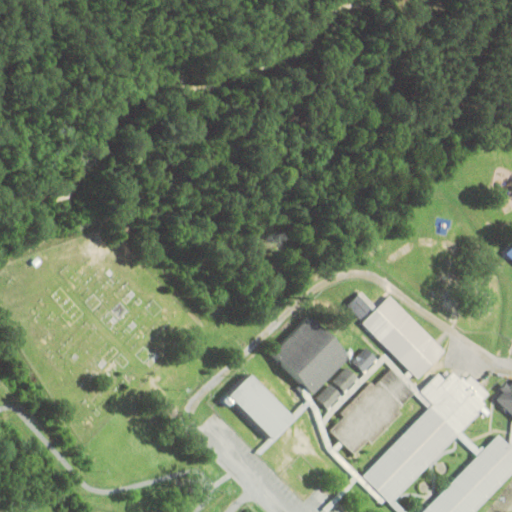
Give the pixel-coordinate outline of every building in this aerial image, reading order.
[(368,306),(357,317),(343,304),(354,292),(368,306)] [(385,295),(359,322),(414,378),(441,351),(385,295)] [(266,352),(297,382),(293,386),(304,397),(344,355),(302,314),(266,352)] [(363,346),(374,357),(361,370),(350,359),(363,346)] [(344,365),(355,376),(341,390),(330,379),(344,365)] [(387,369),(371,385),(367,380),(337,411),(341,416),(327,430),(352,454),(366,441),(369,443),(399,412),(395,408),(411,392),(387,369)] [(486,393),(480,398),(483,400),(474,409),(476,411),(389,502),(359,474),(430,401),(419,390),(436,372),(442,378),(449,371),(458,379),(460,376),(463,379),(468,375),(486,393)] [(232,395),(245,408),(243,410),(273,442),(298,418),(254,373),(232,395)] [(511,379),(507,384),(503,380),(497,386),(501,389),(493,397),(511,415),(511,379)] [(327,382),(338,393),(325,407),(314,396),(327,382)] [(511,448),(496,433),(418,511),(470,511),(511,470),(511,448)]
